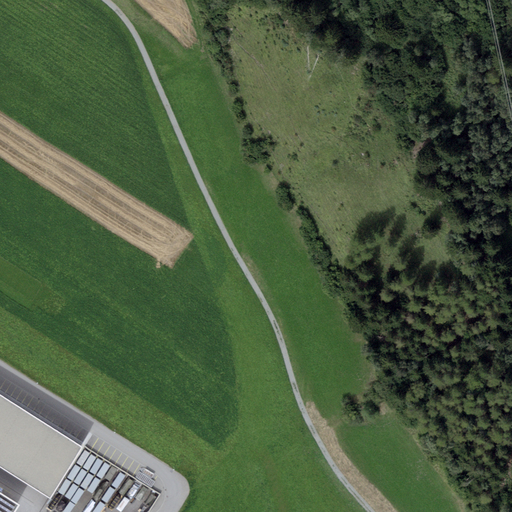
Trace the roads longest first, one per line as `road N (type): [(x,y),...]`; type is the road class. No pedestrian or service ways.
road 1 (track): [(103,0),(143,47),(206,194),(266,304),(332,465),(372,511)]
road 2 (residential): [(167,511),(174,488),(160,467),(0,366)]
